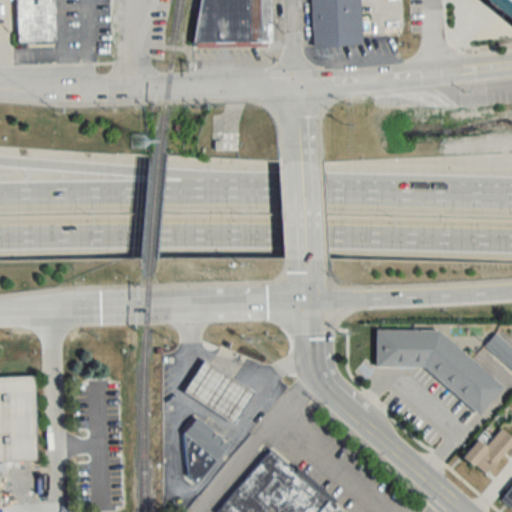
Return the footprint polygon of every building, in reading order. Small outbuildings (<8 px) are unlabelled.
[(15,0),(16,43),(54,42),(53,0),(15,0)] [(198,0),(196,46),(269,50),(271,0),(198,0)] [(359,0),(310,0),(312,46),(361,45),(359,0)] [(507,0),(511,3),(511,20),(486,0),(507,0)] [(434,330),(375,330),(374,366),(421,367),(480,414),(503,384),(434,330)] [(511,348),(496,333),(484,344),(511,372),(511,348)] [(181,390),(231,424),(254,391),(203,357),(181,390)] [(0,511),(0,462),(36,461),(34,376),(0,377),(0,511)] [(229,443),(195,415),(181,432),(185,474),(195,482),(229,443)] [(463,456),(485,476),(511,444),(511,437),(501,428),(484,447),(477,440),(463,456)] [(343,511),(268,450),(216,511),(343,511)] [(511,508),(511,486),(501,499),(511,508)]
